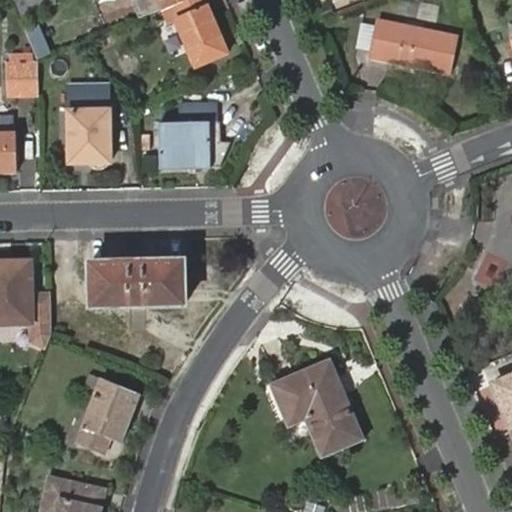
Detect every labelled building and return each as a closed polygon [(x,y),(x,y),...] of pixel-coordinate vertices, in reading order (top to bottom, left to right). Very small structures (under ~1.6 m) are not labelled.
[(13,0),(22,19),(58,4),(56,0),(13,0)] [(159,0),(126,0),(129,5),(133,3),(140,19),(163,9),(159,0)] [(159,0),(163,9),(170,7),(185,0),(159,0)] [(201,10),(196,0),(185,0),(170,7),(196,67),(227,53),(207,7),(201,10)] [(375,23),(370,56),(451,71),(456,38),(375,23)] [(38,57),(53,53),(45,24),(30,28),(38,57)] [(7,97),(39,96),(38,66),(6,66),(7,97)] [(109,87),(86,88),(86,111),(110,111),(109,87)] [(86,111),(86,88),(70,88),(72,164),(89,164),(90,168),(92,171),(95,173),(97,174),(101,174),(104,174),(107,172),(110,170),(112,163),(110,111),(86,111)] [(210,124),(187,125),(189,169),(211,168),(210,124)] [(189,169),(187,125),(160,126),(162,170),(189,169)] [(0,135),(0,173),(18,173),(17,136),(16,135),(0,135)] [(0,262),(0,270),(8,270),(8,263),(0,262)] [(8,270),(0,270),(0,325),(8,325),(8,338),(32,338),(31,262),(8,263),(8,270)] [(90,265),(91,308),(184,306),(183,263),(90,265)] [(329,360),(270,385),(287,428),(305,420),(321,458),(362,440),(329,360)] [(511,377),(495,385),(511,426),(511,377)] [(122,422),(128,408),(133,392),(100,381),(76,447),(104,457),(110,440),(122,444),(128,424),(122,422)] [(134,410),(128,408),(122,422),(128,424),(134,410)] [(103,511),(108,489),(47,477),(40,511),(103,511)]
